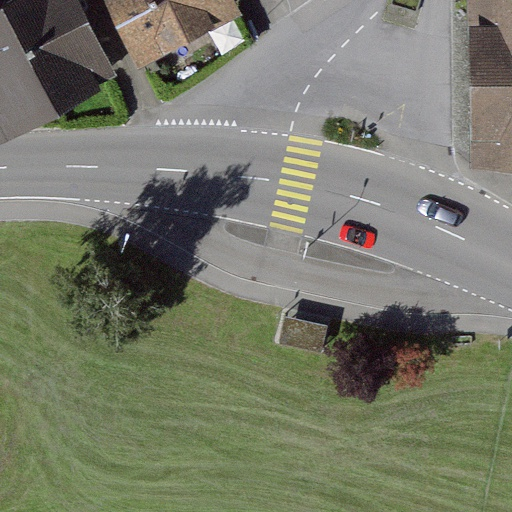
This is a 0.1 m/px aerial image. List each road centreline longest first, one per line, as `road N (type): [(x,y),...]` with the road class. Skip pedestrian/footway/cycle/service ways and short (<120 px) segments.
road 1 (primary): [(0,169),(228,175)]
road 2 (primary): [(228,175),(357,198),(438,229)]
road 3 (residential): [(263,88),(308,63),(383,70),(408,84),(428,122)]
road 4 (residential): [(357,0),(263,88)]
road 5 (residential): [(437,0),(428,122)]
